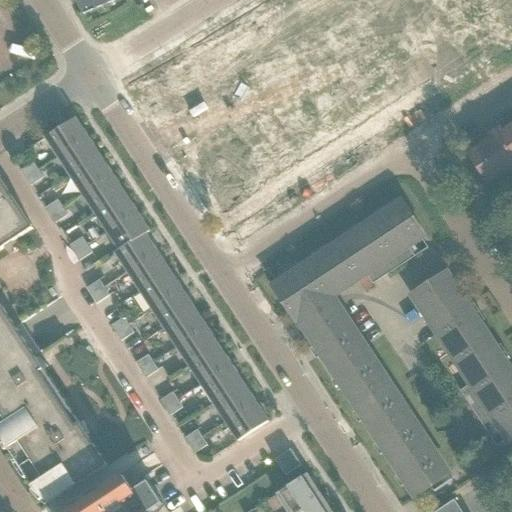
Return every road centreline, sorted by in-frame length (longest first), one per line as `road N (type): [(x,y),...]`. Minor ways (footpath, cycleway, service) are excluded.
road 1 (unclassified): [(379,511),(225,274)]
road 2 (unclassified): [(225,274),(93,81)]
road 3 (unclassified): [(225,274),(415,153)]
road 4 (residential): [(511,300),(415,153)]
